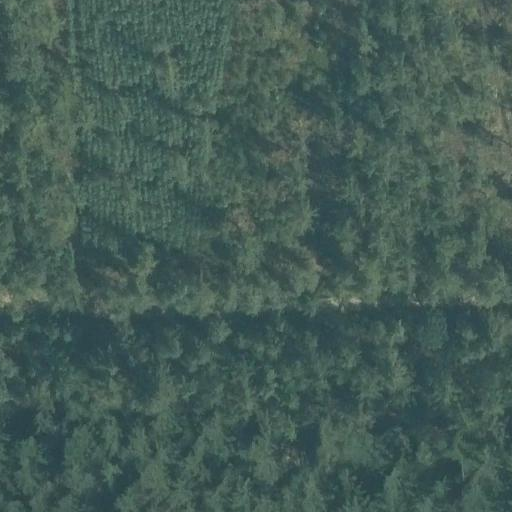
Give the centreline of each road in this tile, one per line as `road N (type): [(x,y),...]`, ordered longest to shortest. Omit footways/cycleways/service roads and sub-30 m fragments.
road 1 (unknown): [(0,302),(116,311),(511,294)]
road 2 (track): [(65,511),(0,408)]
